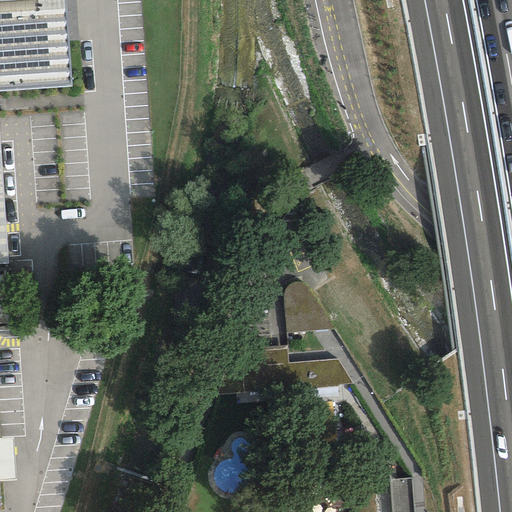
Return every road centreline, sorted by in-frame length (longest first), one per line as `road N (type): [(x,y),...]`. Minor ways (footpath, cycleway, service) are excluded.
road 1 (motorway): [(437,0),(511,495)]
road 2 (unclassified): [(511,285),(386,164),(362,112),(338,0)]
